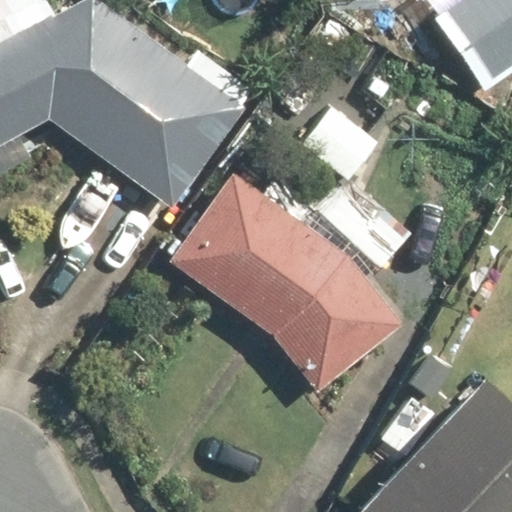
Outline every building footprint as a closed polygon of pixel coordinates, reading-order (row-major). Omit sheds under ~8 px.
[(38,0),(0,0),(0,144),(44,126),(165,212),(249,95),(191,54),(178,73),(75,0),(73,0),(52,30),(38,0)] [(511,60),(511,0),(458,0),(431,19),(476,85),(511,60)] [(334,101),(296,140),(339,181),(377,143),(334,101)] [(235,171),(158,253),(318,403),(395,320),(235,171)] [(337,186),(304,219),(364,279),(397,247),(337,186)] [(511,511),(511,414),(506,421),(470,386),(346,511),(511,511)]
